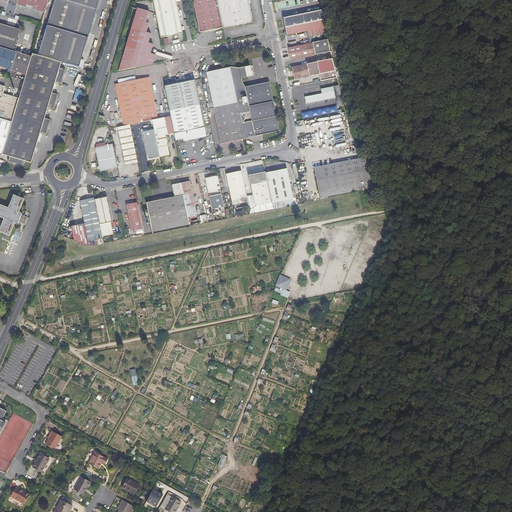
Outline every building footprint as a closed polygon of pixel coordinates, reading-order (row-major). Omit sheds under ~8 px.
[(44,16),(48,0),(0,0),(0,2),(7,5),(8,2),(18,5),(17,8),(26,11),(27,8),(36,11),(36,13),(44,16)] [(62,61),(79,66),(99,0),(55,0),(43,40),(42,40),(39,47),(41,47),(39,54),(62,61)] [(182,32),(175,0),(152,0),(160,36),(182,32)] [(218,6),(216,0),(193,0),(199,29),(222,25),(218,6)] [(222,25),(253,19),(249,0),(218,6),(222,25)] [(148,9),(139,6),(120,68),(151,62),(154,53),(149,51),(152,42),(147,41),(150,31),(145,30),(148,21),(145,20),(148,9)] [(284,15),(286,25),(323,17),(321,8),(284,15)] [(325,26),(323,17),(286,25),(285,25),(287,33),(310,28),(311,29),(325,26)] [(0,49),(12,53),(18,32),(0,27),(0,49)] [(327,37),(287,45),(290,58),(330,49),(327,37)] [(0,69),(26,77),(31,59),(12,53),(0,49),(0,69)] [(39,54),(33,52),(31,59),(26,77),(19,99),(3,153),(10,155),(9,161),(24,165),(25,160),(32,162),(41,132),(47,133),(51,119),(45,117),(49,106),(54,108),(59,93),(53,91),(56,81),(62,82),(67,69),(60,67),(62,61),(39,54)] [(332,57),(291,65),(293,77),(318,72),(320,79),(337,76),(332,57)] [(205,72),(212,105),(236,100),(233,83),(230,67),(205,72)] [(114,81),(123,124),(129,122),(150,118),(156,117),(148,74),(114,81)] [(195,79),(164,85),(175,139),(187,136),(187,139),(188,140),(189,139),(190,138),(190,135),(206,132),(195,79)] [(244,85),(243,81),(242,81),(233,83),(236,100),(239,113),(275,106),(269,80),(244,85)] [(317,85),(318,95),(336,92),(334,83),(317,85)] [(0,120),(12,124),(19,99),(0,93),(0,91),(1,87),(0,86),(0,120)] [(159,87),(153,89),(155,98),(162,96),(159,87)] [(244,139),(243,135),(239,113),(236,100),(212,105),(220,144),(244,139)] [(279,128),(275,106),(239,113),(243,135),(279,128)] [(153,128),(158,155),(167,154),(163,134),(166,133),(163,115),(156,117),(150,118),(153,128)] [(12,124),(0,120),(0,155),(2,156),(3,153),(12,124)] [(123,124),(113,126),(114,128),(118,128),(125,162),(137,160),(129,122),(123,124)] [(158,155),(153,128),(143,130),(148,157),(158,155)] [(115,166),(110,142),(94,146),(99,169),(115,166)] [(370,181),(361,157),(313,167),(318,192),(370,181)] [(265,171),(271,201),(294,197),(288,167),(265,171)] [(247,200),(241,169),(228,171),(233,202),(247,200)] [(265,171),(265,170),(249,173),(255,204),(271,201),(265,171)] [(224,206),(218,174),(206,176),(213,208),(224,206)] [(190,180),(181,182),(187,214),(196,213),(190,180)] [(319,198),(372,187),(370,181),(318,192),(319,198)] [(187,214),(181,182),(172,184),(174,195),(146,199),(151,225),(188,218),(187,214)] [(106,195),(94,197),(101,235),(112,233),(110,220),(111,220),(106,195)] [(0,232),(9,237),(14,225),(17,226),(22,215),(19,214),(25,200),(14,196),(9,209),(8,209),(0,205),(0,217),(4,219),(0,228),(0,232)] [(88,239),(102,237),(101,235),(94,197),(94,196),(80,199),(88,239)] [(142,227),(137,200),(127,202),(133,229),(142,227)] [(24,226),(27,219),(24,218),(25,216),(22,215),(17,226),(21,227),(21,225),(24,226)] [(153,232),(189,225),(188,218),(151,225),(153,232)] [(103,242),(102,237),(88,239),(89,245),(103,242)] [(280,275),(275,291),(282,293),(283,290),(288,291),(292,279),(280,275)] [(56,446),(63,434),(53,428),(50,433),(51,434),(47,441),(56,446)] [(107,456),(95,450),(88,461),(97,466),(100,460),(103,462),(107,456)] [(42,470),(50,456),(41,451),(34,464),(42,470)] [(223,454),(218,466),(222,468),(228,456),(223,454)] [(86,486),(90,479),(80,474),(73,486),(81,491),(84,485),(86,486)] [(139,484),(139,483),(126,476),(121,484),(130,489),(134,492),(137,487),(139,484)] [(25,503),(30,493),(21,487),(20,488),(16,486),(11,495),(25,503)] [(163,493),(153,487),(146,501),(155,506),(163,493)] [(173,495),(168,492),(161,504),(166,507),(173,495)] [(173,511),(174,511),(181,500),(173,495),(166,507),(173,511)] [(51,511),(64,511),(65,511),(66,511),(70,505),(59,498),(51,511)] [(129,511),(133,505),(121,498),(116,506),(119,507),(115,511),(129,511)]
